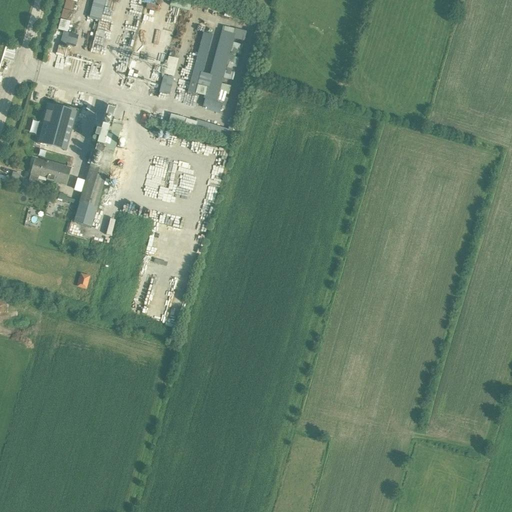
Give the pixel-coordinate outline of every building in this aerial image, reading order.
[(77,0),(68,0),(66,8),(75,11),(78,0),(77,0)] [(164,11),(174,13),(176,5),(167,2),(164,11)] [(63,16),(60,27),(70,30),(73,19),(63,16)] [(231,29),(229,35),(239,37),(242,25),(222,22),(221,27),(231,29)] [(59,29),(58,40),(73,42),(74,30),(59,29)] [(226,50),(222,61),(231,64),(239,41),(227,37),(224,44),(232,47),(231,52),(226,50)] [(46,45),(43,56),(56,60),(59,49),(46,45)] [(116,54),(112,59),(122,66),(125,60),(116,54)] [(96,58),(88,55),(86,61),(85,61),(83,68),(92,71),(96,58)] [(155,75),(159,63),(149,60),(146,72),(155,75)] [(225,91),(228,76),(217,74),(214,89),(225,91)] [(206,75),(202,88),(210,90),(214,78),(206,75)] [(192,100),(194,89),(175,86),(173,96),(192,100)] [(219,101),(202,95),(199,102),(217,109),(219,101)] [(38,141),(37,144),(40,144),(40,143),(59,148),(64,149),(64,151),(66,152),(67,149),(65,149),(74,114),(76,114),(77,112),(74,112),(74,113),(69,112),(50,107),(50,105),(48,104),(47,107),(49,107),(40,142),(38,141)] [(106,180),(123,125),(113,122),(114,118),(113,118),(115,109),(109,107),(104,126),(103,126),(103,127),(101,132),(97,131),(95,137),(99,139),(83,191),(74,222),(91,227),(104,185),(108,186),(110,181),(106,180)] [(35,161),(31,174),(47,178),(47,180),(66,185),(71,169),(43,161),(43,163),(35,161)] [(132,203),(130,214),(138,215),(140,205),(132,203)] [(90,277),(80,274),(77,287),(86,290),(90,277)]
